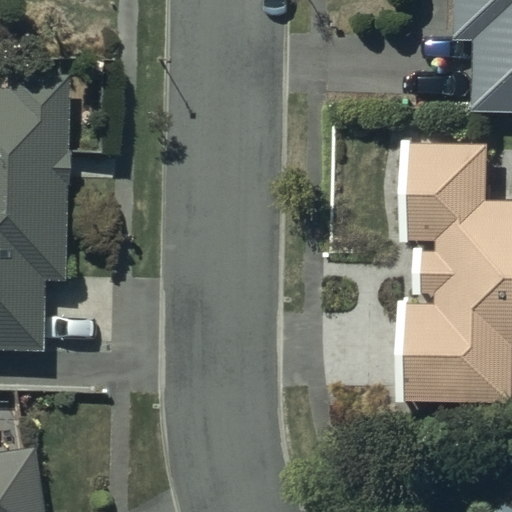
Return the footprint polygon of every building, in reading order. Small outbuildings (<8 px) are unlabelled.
[(511,0),(455,0),(455,26),(472,26),(472,102),(511,101),(511,0)] [(0,76),(0,344),(37,345),(38,272),(56,272),(56,173),(61,173),(61,67),(2,66),(2,76),(0,76)] [(395,292),(395,385),(511,387),(511,339),(511,191),(487,191),(489,132),(405,131),(403,226),(434,227),(433,237),(416,237),(415,280),(433,280),(433,292),(395,292)] [(38,511),(27,437),(0,441),(0,511),(38,511)] [(511,511),(511,495),(504,489),(485,511),(511,511)]
